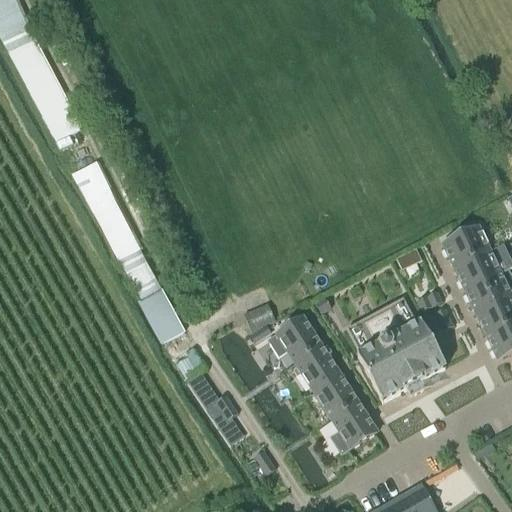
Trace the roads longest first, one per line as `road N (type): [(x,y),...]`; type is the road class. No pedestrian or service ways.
road 1 (track): [(308,510),(169,295),(26,0)]
road 2 (residential): [(309,511),(446,432)]
